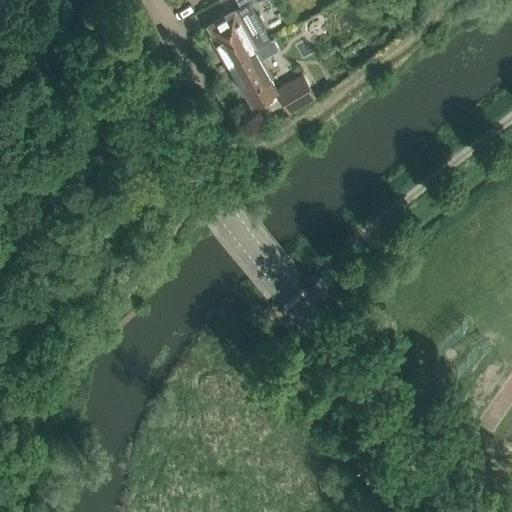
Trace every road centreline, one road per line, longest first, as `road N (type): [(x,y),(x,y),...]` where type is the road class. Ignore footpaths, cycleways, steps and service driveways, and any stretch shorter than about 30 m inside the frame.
road 1 (track): [(435,0),(425,19),(305,124),(205,187),(167,247),(80,350)]
road 2 (unclassified): [(466,511),(205,187)]
road 3 (unclassified): [(0,13),(47,31),(148,115)]
road 4 (track): [(80,350),(0,501)]
road 5 (residential): [(159,0),(201,74),(148,115)]
